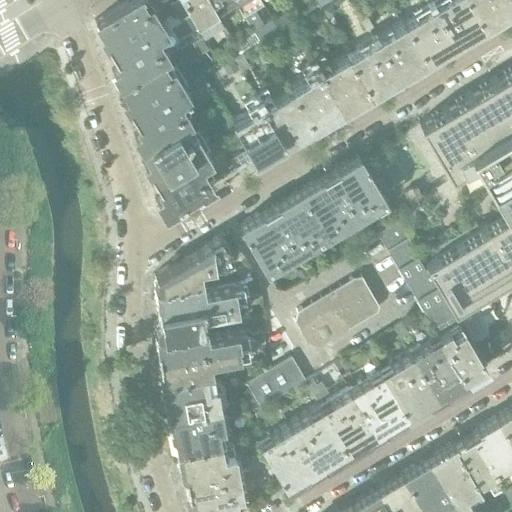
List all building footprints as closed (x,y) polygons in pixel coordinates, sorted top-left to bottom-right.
[(165,32),(159,22),(146,0),(129,0),(94,21),(101,33),(99,35),(117,66),(111,70),(120,85),(166,58),(168,57),(162,46),(164,44),(159,35),(165,32)] [(184,6),(180,0),(176,0),(169,4),(174,13),(184,6)] [(223,26),(216,14),(207,0),(180,0),(184,6),(189,15),(195,27),(202,39),(223,26)] [(235,3),(232,0),(207,0),(216,14),(235,3)] [(259,0),(232,0),(235,3),(241,13),(260,2),(259,0)] [(481,24),(466,0),(435,0),(434,1),(432,0),(423,0),(426,6),(402,20),(424,58),(481,24)] [(511,5),(511,0),(466,0),(481,24),(511,5)] [(189,15),(184,6),(174,13),(179,21),(189,15)] [(286,24),(289,22),(299,16),(292,6),(271,19),(277,30),(286,24)] [(304,24),(299,16),(289,22),(295,30),(304,24)] [(372,27),(366,16),(362,18),(368,29),(372,27)] [(368,29),(362,18),(359,20),(365,31),(368,29)] [(367,91),(424,58),(402,20),(345,54),(367,91)] [(291,33),(286,24),(277,30),(283,39),(291,33)] [(208,49),(201,37),(191,43),(198,55),(208,49)] [(310,126),(367,91),(345,54),(330,63),(324,52),(299,67),(305,78),(288,89),(310,126)] [(197,90),(191,79),(182,85),(166,58),(120,85),(126,96),(120,99),(139,131),(132,135),(141,150),(186,123),(185,122),(189,119),(184,110),(192,105),(197,90)] [(511,66),(420,121),(418,123),(449,175),(473,161),(493,194),(499,204),(504,213),(478,229),(475,224),(433,248),(436,253),(423,261),(450,308),(464,300),(467,305),(501,285),(498,280),(508,274),(511,278),(511,277),(511,66)] [(253,159),(310,126),(288,89),(273,97),(266,86),(241,101),(248,112),(230,123),(235,130),(246,149),(252,159),(253,159)] [(209,162),(202,150),(186,123),(141,150),(148,160),(142,164),(161,195),(154,199),(162,213),(211,184),(199,167),(209,162)] [(235,130),(230,123),(222,128),(226,135),(235,130)] [(235,169),(252,159),(246,149),(229,159),(235,169)] [(354,217),(384,198),(363,162),(357,153),(297,189),(324,234),(354,217)] [(265,270),(324,234),(297,189),(237,224),(265,270)] [(386,229),(399,221),(394,214),(381,221),(386,229)] [(442,297),(428,273),(406,236),(407,235),(399,221),(386,229),(376,234),(385,248),(436,333),(465,377),(484,366),(442,297)] [(230,263),(229,251),(236,246),(227,230),(154,274),(153,274),(156,287),(199,280),(197,269),(230,263)] [(356,246),(368,239),(363,232),(352,239),(356,246)] [(309,275),(302,263),(296,267),(303,279),(309,275)] [(377,305),(360,275),(352,276),(296,310),(293,320),(305,340),(317,345),(376,309),(377,305)] [(203,327),(201,316),(248,307),(247,298),(260,296),(259,292),(246,295),(243,283),(201,291),(199,280),(156,287),(153,288),(154,302),(157,320),(153,324),(155,334),(203,327)] [(408,334),(401,322),(393,327),(399,339),(408,334)] [(207,361),(237,356),(250,354),(250,352),(264,350),(262,343),(263,343),(261,331),(248,334),(247,329),(205,337),(203,327),(155,334),(153,334),(158,381),(158,382),(204,374),(209,372),(207,361)] [(403,414),(465,377),(436,333),(377,368),(403,414)] [(377,352),(371,341),(364,345),(370,356),(377,352)] [(259,407),(305,379),(290,356),(245,382),(259,407)] [(343,449),(403,414),(377,368),(317,404),(343,449)] [(233,413),(233,409),(232,403),(218,406),(214,385),(205,387),(202,374),(204,374),(158,382),(167,432),(171,435),(173,448),(224,440),(219,416),(233,413)] [(319,391),(311,377),(303,382),(311,396),(319,391)] [(287,409),(279,395),(274,398),(281,412),(287,409)] [(283,485),(343,449),(317,404),(256,440),(265,456),(271,466),(283,485)] [(511,405),(495,416),(511,445),(511,405)] [(497,480),(511,470),(511,445),(495,416),(450,442),(474,482),(483,477),(498,504),(508,498),(497,480)] [(223,511),(243,508),(236,475),(232,453),(233,453),(230,439),(224,440),(173,448),(177,471),(182,474),(187,500),(191,503),(192,511),(223,511)] [(473,511),(462,493),(476,485),(474,482),(450,442),(399,473),(422,511),(430,511),(438,507),(440,511),(473,511)] [(271,466),(265,456),(246,459),(248,471),(262,468),(271,466)] [(264,477),(262,468),(248,471),(250,480),(264,477)] [(422,511),(399,473),(351,501),(356,511),(422,511)] [(356,511),(351,501),(332,511),(356,511)]
